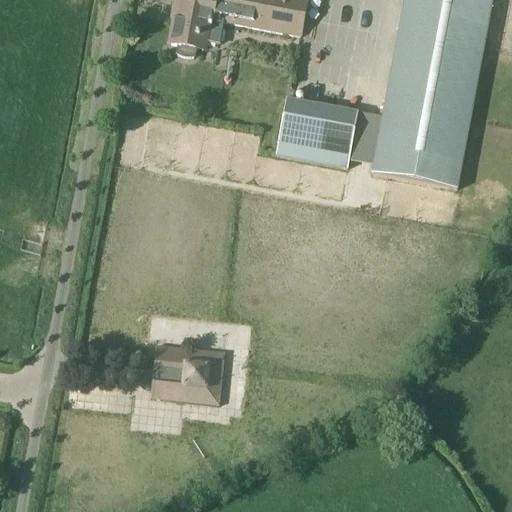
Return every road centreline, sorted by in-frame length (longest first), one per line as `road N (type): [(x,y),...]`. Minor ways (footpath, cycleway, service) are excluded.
road 1 (unclassified): [(20,511),(115,0)]
road 2 (unknown): [(384,0),(355,147)]
